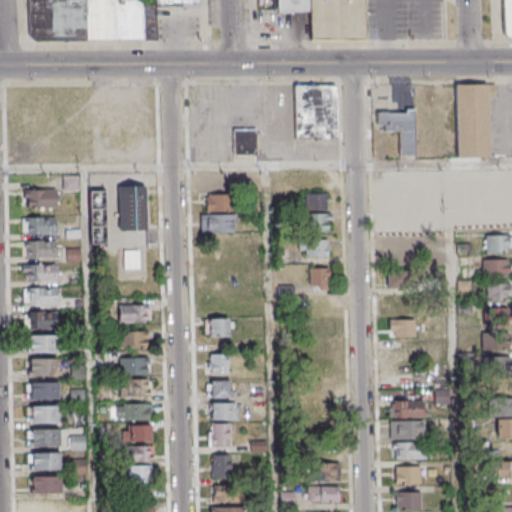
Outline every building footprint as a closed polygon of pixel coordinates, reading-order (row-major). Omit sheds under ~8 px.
[(27,0),(28,41),(156,40),(156,6),(199,6),(199,0),(27,0)] [(277,0),(278,12),(310,11),(310,40),(366,39),(365,0),(277,0)] [(511,0),(502,0),(502,38),(511,38),(511,0)] [(295,83),(296,136),(340,135),(339,82),(295,83)] [(455,82),(456,156),(489,155),(488,82),(455,82)] [(376,111),(376,122),(383,122),(383,130),(399,130),(399,156),(417,156),(417,108),(408,108),(408,111),(376,111)] [(233,129),(234,152),(258,151),(257,128),(233,129)] [(198,192),(234,192),(234,171),(198,171),(198,192)] [(77,176),(63,176),(63,191),(77,191),(77,176)] [(143,186),(118,186),(118,230),(143,230),(143,186)] [(57,189),(24,189),(24,208),(57,208),(57,189)] [(105,244),(105,190),(88,190),(88,244),(105,244)] [(326,192),(305,192),(305,209),(326,209),(326,192)] [(510,205),(510,192),(490,192),(490,205),(510,205)] [(205,211),(232,211),(232,194),(205,194),(205,211)] [(329,231),(329,213),(307,213),(307,231),(329,231)] [(491,228),(511,228),(511,213),(491,213),(491,228)] [(234,233),(234,214),(200,214),(200,233),(234,233)] [(411,216),(386,216),(386,236),(411,236),(411,216)] [(57,217),(21,217),(21,234),(57,234),(57,217)] [(511,234),(483,235),(483,252),(511,251),(511,234)] [(58,240),(25,240),(25,259),(58,259),(58,240)] [(327,240),(304,240),(304,257),(327,257),(327,240)] [(414,245),(389,245),(389,263),(414,263),(414,245)] [(123,269),(140,269),(140,249),(123,249),(123,269)] [(511,275),(511,259),(480,259),(480,275),(511,275)] [(22,281),(57,281),(57,264),(22,264),(22,281)] [(308,268),(308,290),(329,290),(329,268),(308,268)] [(387,271),(387,288),(410,288),(410,271),(387,271)] [(511,300),(511,282),(484,283),(484,301),(511,300)] [(57,304),(57,288),(22,288),(22,304),(57,304)] [(413,299),(388,299),(388,314),(413,314),(413,299)] [(117,321),(149,321),(149,304),(117,304),(117,321)] [(57,311),(25,311),(25,328),(57,328),(57,311)] [(510,349),(511,313),(488,313),(488,349),(510,349)] [(335,317),(309,317),(309,336),(335,336),(335,317)] [(206,336),(229,336),(229,318),(206,318),(206,336)] [(411,336),(411,320),(389,320),(389,336),(411,336)] [(147,331),(118,331),(118,348),(147,348),(147,331)] [(27,335),(27,353),(56,353),(56,335),(27,335)] [(411,343),(390,343),(390,361),(411,361),(411,343)] [(228,353),(206,353),(206,373),(228,373),(228,353)] [(146,374),(146,357),(118,357),(118,374),(146,374)] [(511,378),(511,357),(483,357),(483,378),(511,378)] [(57,376),(57,360),(28,360),(28,376),(57,376)] [(117,396),(149,396),(149,378),(117,378),(117,396)] [(206,379),(206,397),(232,397),(232,380),(206,379)] [(57,383),(27,383),(27,400),(57,400),(57,383)] [(82,402),(83,391),(71,390),(70,401),(82,402)] [(490,420),(495,420),(494,447),(511,447),(511,396),(491,396),(490,420)] [(392,418),(423,418),(423,400),(392,400),(392,418)] [(236,419),(236,402),(208,402),(208,419),(236,419)] [(113,420),(149,420),(149,403),(113,403),(113,420)] [(58,422),(58,405),(27,405),(27,422),(58,422)] [(70,412),(71,426),(85,424),(84,410),(70,412)] [(389,421),(389,439),(424,439),(424,421),(389,421)] [(229,423),(209,423),(209,446),(229,446),(229,423)] [(126,425),(126,442),(151,442),(151,425),(126,425)] [(59,428),(27,428),(27,446),(59,446),(59,428)] [(84,450),(84,435),(68,435),(68,450),(84,450)] [(425,442),(392,442),(392,458),(425,458),(425,442)] [(149,462),(149,446),(120,446),(120,462),(149,462)] [(60,452),(27,452),(27,470),(60,470),(60,452)] [(230,476),(230,454),(211,454),(211,476),(230,476)] [(72,469),(84,469),(84,459),(72,459),(72,469)] [(511,476),(511,461),(488,461),(488,477),(511,476)] [(339,481),(339,463),(307,463),(307,481),(339,481)] [(420,483),(420,466),(394,466),(394,483),(420,483)] [(124,467),(124,480),(146,480),(146,467),(124,467)] [(60,475),(30,475),(30,494),(60,494),(60,475)] [(211,485),(211,502),(244,502),(244,485),(211,485)] [(306,487),(306,502),(338,502),(338,487),(306,487)] [(395,492),(395,510),(420,510),(420,492),(395,492)] [(61,511),(61,498),(32,498),(31,511),(61,511)]
